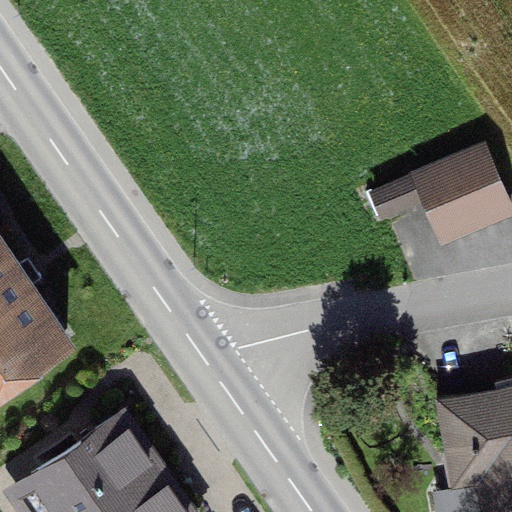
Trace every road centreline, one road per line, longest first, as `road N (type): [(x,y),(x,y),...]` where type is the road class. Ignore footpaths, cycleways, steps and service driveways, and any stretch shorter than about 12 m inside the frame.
road 1 (tertiary): [(0,67),(210,363)]
road 2 (residential): [(210,363),(311,329),(511,292)]
road 3 (tertiary): [(210,363),(314,511)]
